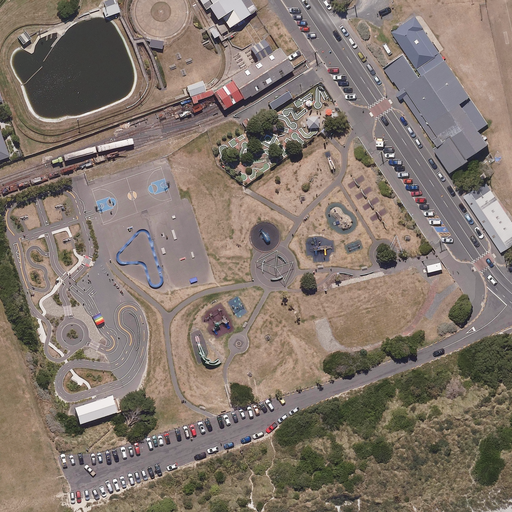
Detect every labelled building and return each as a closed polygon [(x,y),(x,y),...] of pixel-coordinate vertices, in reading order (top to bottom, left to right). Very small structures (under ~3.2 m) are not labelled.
[(119,12),(114,0),(106,0),(103,1),(105,7),(102,8),(105,17),(119,12)] [(255,16),(245,0),(210,0),(229,31),(255,16)] [(492,123),(420,15),(395,32),(410,54),(387,70),(453,169),(489,145),(480,131),(492,123)] [(214,26),(208,30),(213,39),(218,36),(221,42),(231,35),(223,23),(215,28),(214,26)] [(30,38),(25,31),(18,37),(23,44),(30,38)] [(149,38),(148,47),(162,49),(163,40),(149,38)] [(294,69),(281,49),(232,81),(237,88),(241,95),(245,100),(245,101),(294,69)] [(237,88),(232,81),(216,91),(221,97),(225,104),(229,110),(245,100),(241,95),(237,88)] [(203,82),(187,88),(190,96),(191,98),(207,92),(206,89),(203,82)] [(292,97),(288,91),(268,104),(273,110),(292,97)] [(318,118),(309,119),(310,129),(319,128),(318,118)] [(0,160),(9,157),(0,133),(0,160)] [(511,246),(511,218),(488,182),(464,197),(501,253),(511,246)] [(442,270),(440,263),(426,266),(428,273),(442,270)] [(96,315),(93,316),(97,325),(100,323),(104,322),(100,313),(96,315)] [(113,397),(76,408),(79,416),(82,426),(118,415),(115,406),(113,397)]
